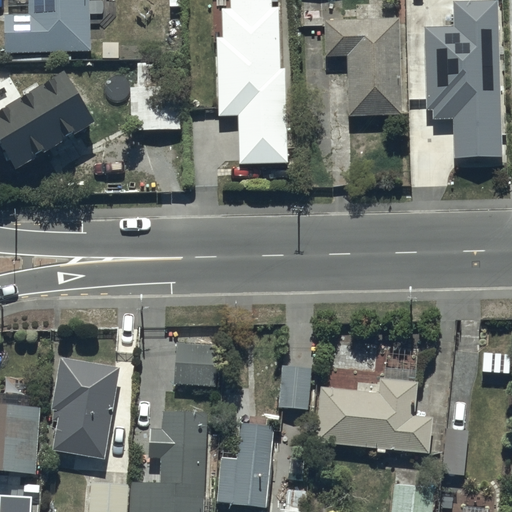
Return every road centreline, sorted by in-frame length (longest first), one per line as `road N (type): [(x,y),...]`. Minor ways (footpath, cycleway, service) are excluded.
road 1 (tertiary): [(130,258),(511,251)]
road 2 (tertiary): [(130,258),(0,287)]
road 3 (tertiary): [(0,240),(71,243),(130,258)]
